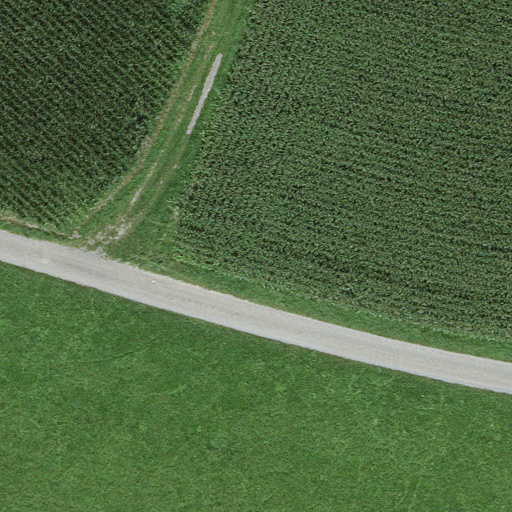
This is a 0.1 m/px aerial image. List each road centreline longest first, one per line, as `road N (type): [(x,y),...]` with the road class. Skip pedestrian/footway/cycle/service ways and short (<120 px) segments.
road 1 (track): [(511,375),(0,240)]
road 2 (track): [(230,0),(187,118),(140,209),(79,261)]
